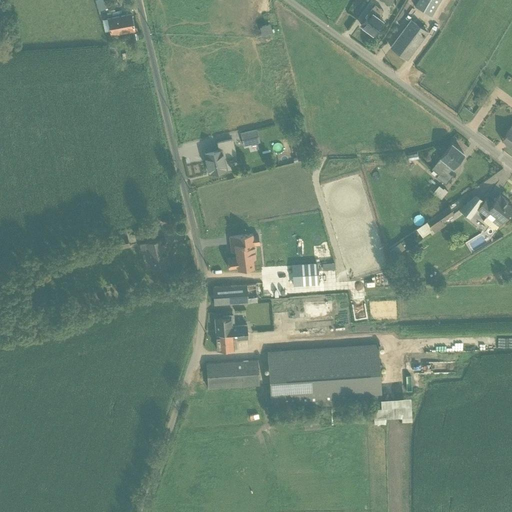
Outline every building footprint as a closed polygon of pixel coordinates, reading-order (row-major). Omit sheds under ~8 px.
[(105,0),(109,9),(119,5),(117,0),(105,0)] [(428,0),(426,5),(448,16),(456,0),(428,0)] [(360,25),(373,34),(388,14),(375,5),(360,25)] [(110,35),(135,31),(131,11),(107,15),(110,35)] [(454,23),(461,14),(455,11),(449,19),(454,23)] [(390,45),(407,59),(429,31),(411,18),(390,45)] [(270,26),(272,35),(284,32),(282,23),(270,26)] [(511,124),(501,140),(511,147),(511,124)] [(269,128),(252,132),(255,145),(272,142),(269,128)] [(208,173),(226,168),(219,141),(201,146),(208,173)] [(443,177),(464,152),(452,142),(431,167),(443,177)] [(429,158),(428,152),(418,154),(419,160),(429,158)] [(142,158),(145,169),(153,167),(151,156),(142,158)] [(443,191),(451,198),(458,190),(450,183),(443,191)] [(477,208),(499,225),(511,208),(511,204),(498,194),(492,201),(486,196),(477,208)] [(440,219),(425,227),(431,237),(445,229),(440,219)] [(148,271),(170,266),(164,237),(142,242),(148,271)] [(220,270),(259,266),(257,247),(218,251),(220,270)] [(345,278),(345,261),(333,261),(334,278),(345,278)] [(511,265),(508,265),(496,270),(498,276),(508,270),(511,271),(511,265)] [(261,282),(261,296),(291,294),(290,280),(261,282)] [(214,302),(246,302),(246,285),(214,286),(214,302)] [(375,298),(362,300),(365,320),(378,318),(375,298)] [(326,318),(326,309),(315,309),(315,318),(326,318)] [(283,312),(284,323),(294,322),(294,311),(283,312)] [(214,316),(215,335),(233,334),(231,314),(214,316)] [(216,351),(234,350),(233,334),(215,335),(216,351)] [(271,405),(381,398),(378,339),(267,346),(271,405)] [(208,384),(259,380),(257,355),(206,359),(208,384)] [(424,393),(393,394),(393,403),(386,404),(387,422),(400,422),(400,417),(413,416),(413,419),(425,419),(424,393)]
